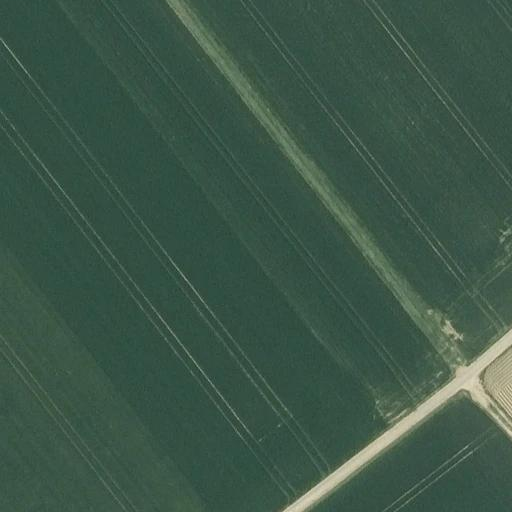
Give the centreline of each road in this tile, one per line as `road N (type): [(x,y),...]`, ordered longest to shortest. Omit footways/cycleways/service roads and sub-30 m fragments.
road 1 (track): [(464,381),(177,0)]
road 2 (track): [(464,381),(293,511)]
